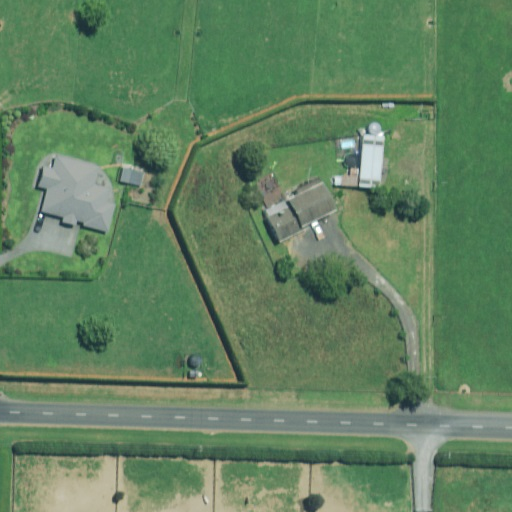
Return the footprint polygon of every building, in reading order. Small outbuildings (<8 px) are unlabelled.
[(381,137),(362,135),(358,188),(378,189),(381,137)] [(82,226),(107,233),(115,205),(103,202),(107,189),(93,185),(98,167),(55,155),(50,174),(41,171),(37,187),(47,190),(41,212),(63,218),(62,221),(61,224),(73,227),(75,222),(82,224),(82,226)] [(146,174),(124,168),(120,182),(142,188),(146,174)] [(355,187),(355,177),(335,177),(334,186),(355,187)] [(334,210),(320,182),(284,199),(287,205),(265,216),(278,243),(294,235),(292,231),(334,210)]
